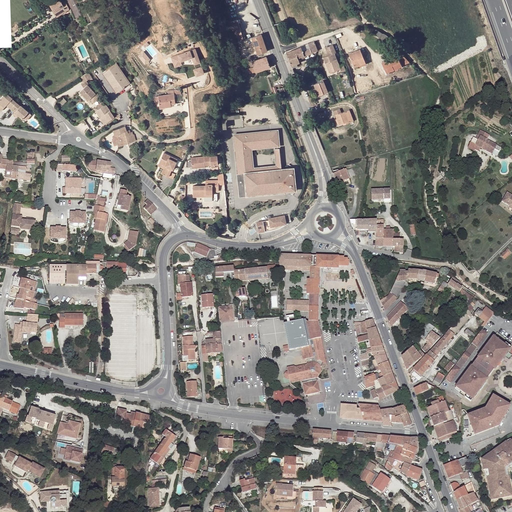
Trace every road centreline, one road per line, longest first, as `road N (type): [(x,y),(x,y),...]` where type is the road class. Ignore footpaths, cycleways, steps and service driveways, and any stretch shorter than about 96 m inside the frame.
road 1 (residential): [(228,134),(236,201),(294,201),(246,226),(242,246)]
road 2 (primary): [(353,251),(420,433)]
road 3 (residential): [(98,373),(100,288),(165,280)]
road 4 (secondary): [(137,393),(0,364)]
road 5 (unclassified): [(91,146),(192,232)]
road 6 (primary): [(254,0),(303,119)]
